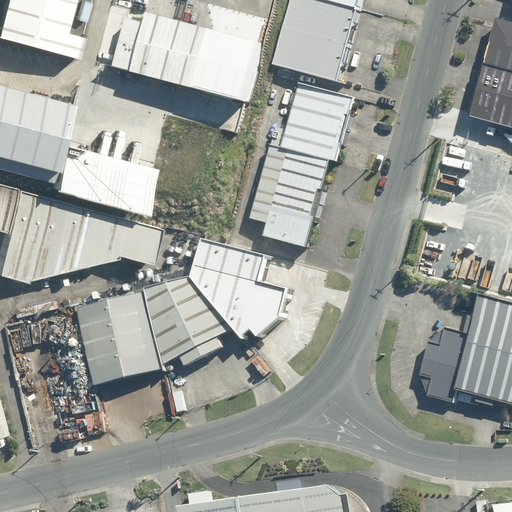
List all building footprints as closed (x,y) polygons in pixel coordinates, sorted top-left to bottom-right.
[(6,0),(0,23),(0,39),(78,59),(83,40),(63,34),(71,0),(6,0)] [(289,0),(272,67),(343,86),(365,0),(289,0)] [(119,69),(141,75),(141,77),(202,93),(217,34),(155,18),(153,27),(132,21),(119,69)] [(511,23),(501,20),(501,21),(489,65),(511,71),(511,23)] [(511,130),(511,75),(487,69),(474,121),(511,130)] [(0,168),(51,183),(72,105),(0,85),(0,168)] [(274,147),(256,221),(274,225),(270,240),(316,251),(323,222),(317,220),(324,193),(330,194),(337,164),(345,166),(361,102),(302,87),(287,151),(274,147)] [(511,159),(473,149),(462,187),(511,201),(511,159)] [(0,231),(7,233),(0,257),(0,275),(24,282),(25,278),(114,257),(115,254),(149,264),(158,229),(0,184),(0,231)] [(193,271),(180,274),(182,280),(195,277),(193,271)] [(200,279),(84,308),(103,386),(173,369),(172,365),(188,357),(194,368),(231,348),(225,337),(242,329),(200,279)] [(465,388),(487,395),(485,402),(502,406),(504,400),(511,401),(511,300),(493,295),(481,336),(454,328),(438,343),(429,375),(436,396),(460,404),(465,388)] [(60,304),(21,314),(23,322),(62,312),(60,304)] [(58,404),(43,407),(46,422),(92,411),(82,373),(52,381),(58,404)] [(290,493),(187,507),(188,511),(357,511),(355,494),(347,495),(335,487),(314,490),(312,481),(289,484),(290,493)]
